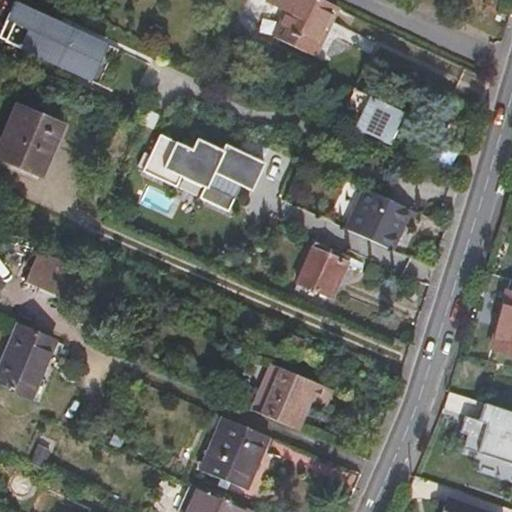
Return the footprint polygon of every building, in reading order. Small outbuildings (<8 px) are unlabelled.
[(316,55),(339,9),(320,0),(271,0),(270,3),(287,12),(276,37),(316,55)] [(19,3),(2,40),(82,76),(98,39),(19,3)] [(215,38),(243,50),(249,38),(221,25),(215,38)] [(249,38),(243,50),(255,56),(254,59),(272,68),(276,66),(282,55),(249,38)] [(117,48),(98,39),(82,76),(100,84),(117,48)] [(0,92),(1,93),(12,68),(1,64),(0,65),(0,92)] [(405,113),(356,90),(352,99),(354,111),(362,115),(356,128),(391,144),(405,113)] [(0,157),(42,176),(64,126),(20,107),(0,151),(0,157)] [(252,190),(265,163),(226,144),(223,150),(198,138),(193,149),(161,134),(144,171),(177,186),(181,176),(205,187),(200,197),(229,211),(238,192),(232,189),(235,183),(252,190)] [(410,227),(417,212),(366,188),(347,228),(395,250),(402,235),(398,233),(403,224),(406,226),(410,227)] [(402,235),(406,226),(403,224),(398,233),(402,235)] [(299,285),(328,297),(345,260),(333,255),(335,250),(318,243),(299,285)] [(345,260),(350,263),(352,258),(335,250),(333,255),(345,260)] [(71,300),(73,297),(85,270),(42,251),(28,281),(71,300)] [(345,260),(328,297),(334,300),(350,263),(345,260)] [(102,309),(116,278),(87,265),(85,270),(73,297),(102,309)] [(491,349),(511,354),(511,293),(506,292),(491,349)] [(26,334),(55,346),(56,342),(20,326),(18,330),(26,334)] [(0,385),(31,400),(55,346),(26,334),(18,330),(0,367),(0,385)] [(285,352),(297,357),(303,343),(292,338),(285,352)] [(302,356),(315,362),(320,350),(310,346),(311,344),(308,343),(302,356)] [(255,411),(298,429),(312,399),(325,406),(333,389),(275,364),(255,411)] [(511,412),(485,404),(479,421),(466,417),(460,433),(467,435),(463,449),(511,464),(511,412)] [(249,491),(272,437),(225,418),(202,472),(249,491)] [(111,464),(121,469),(126,457),(117,452),(111,464)] [(253,511),(254,510),(194,484),(182,511),(253,511)] [(43,511),(65,511),(69,504),(51,496),(43,511)] [(479,511),(449,501),(444,511),(479,511)]
